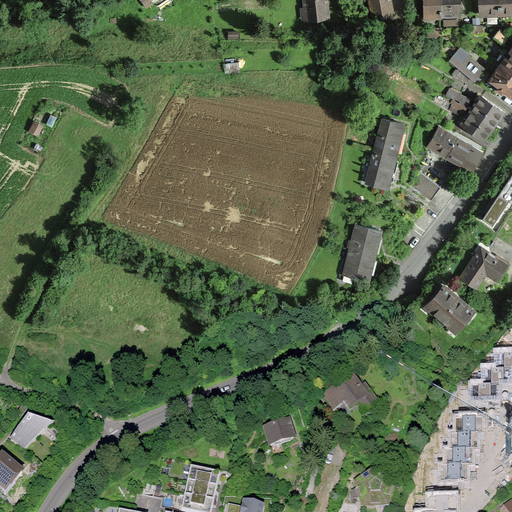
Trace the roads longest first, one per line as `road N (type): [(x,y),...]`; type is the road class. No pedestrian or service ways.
road 1 (tertiary): [(119,433),(222,386),(292,365),(368,315),(445,228),(511,123)]
road 2 (residential): [(119,433),(93,414),(0,385)]
